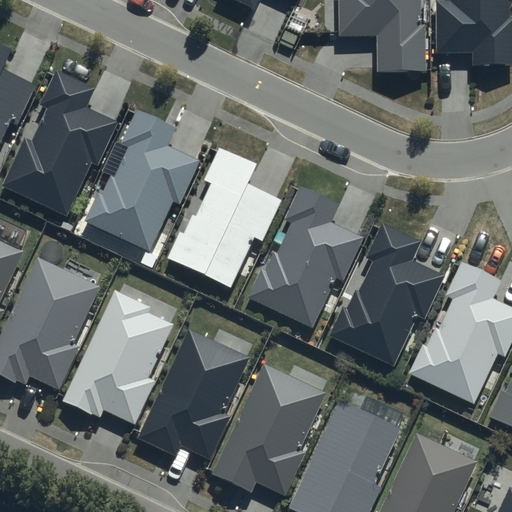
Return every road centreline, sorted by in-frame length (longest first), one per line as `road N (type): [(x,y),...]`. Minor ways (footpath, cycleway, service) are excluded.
road 1 (residential): [(67,0),(407,153),(464,159),(511,146)]
road 2 (residential): [(128,511),(0,451)]
